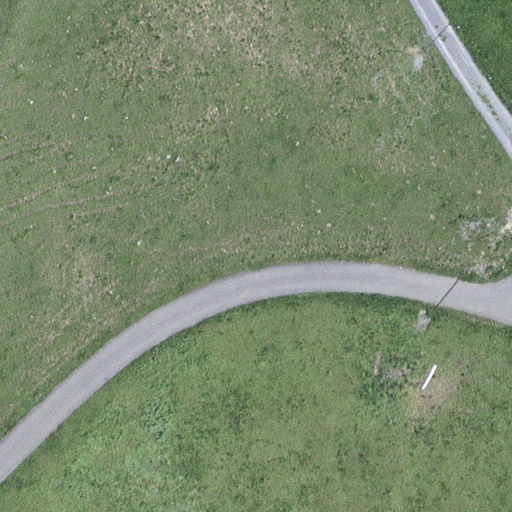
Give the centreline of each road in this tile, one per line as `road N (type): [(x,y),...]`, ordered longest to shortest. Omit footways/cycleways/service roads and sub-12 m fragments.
road 1 (track): [(0,467),(133,346),(225,291),(314,274),(435,289),(511,309)]
road 2 (track): [(511,141),(419,0)]
